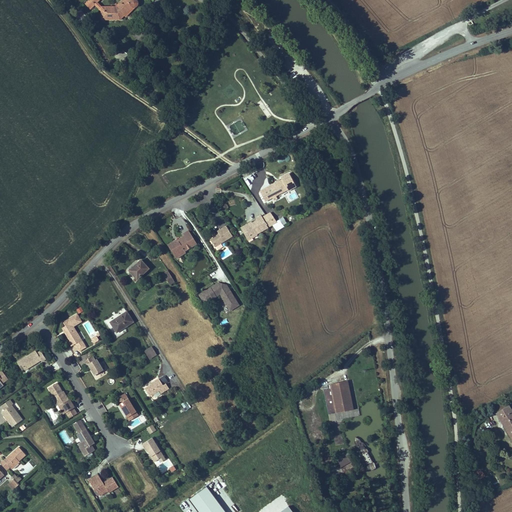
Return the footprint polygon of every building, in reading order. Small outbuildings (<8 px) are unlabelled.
[(124,14),(126,12),(127,13),(133,7),(134,8),(135,7),(137,7),(137,6),(138,4),(138,2),(137,1),(137,0),(136,0),(131,0),(129,3),(125,0),(122,0),(116,7),(101,7),(97,2),(99,0),(88,0),(85,4),(91,9),(95,5),(102,11),(101,20),(120,20),(124,16),(125,15),(124,14)] [(126,17),(135,7),(134,8),(133,7),(127,13),(126,12),(124,14),(125,15),(124,16),(126,17)] [(344,161),(342,153),(329,158),(331,166),(344,161)] [(277,183),(263,190),(268,200),(276,196),(279,194),(287,189),(288,191),(294,187),(295,185),(289,174),(281,178),(282,180),(280,181),(277,183)] [(268,200),(263,190),(260,192),(265,201),(268,200)] [(277,222),(271,213),(266,215),(272,225),(277,222)] [(272,225),(266,215),(262,217),(268,227),(272,225)] [(257,234),(268,227),(262,217),(261,216),(256,218),(257,220),(252,223),(249,225),(248,224),(241,228),(249,242),(253,240),(252,238),(257,235),(257,234)] [(233,236),(226,226),(217,231),(218,233),(219,234),(217,236),(210,240),(215,247),(233,236)] [(185,251),(197,244),(188,231),(183,234),(185,236),(177,240),(179,242),(176,243),(173,242),(168,245),(174,255),(177,253),(181,254),(185,251)] [(141,276),(149,268),(141,260),(129,271),(137,279),(139,277),(141,279),(142,277),(141,276)] [(175,281),(168,271),(164,274),(170,284),(175,281)] [(239,305),(227,285),(218,283),(199,295),(205,304),(220,294),(230,311),(239,305)] [(133,322),(127,312),(110,322),(117,332),(133,322)] [(78,337),(76,334),(77,334),(73,326),(82,321),(77,314),(71,318),(69,319),(64,322),(66,326),(64,327),(72,340),(70,341),(69,342),(71,346),(75,344),(79,351),(86,347),(81,340),(78,341),(77,338),(78,337)] [(72,340),(64,327),(62,328),(70,341),(72,340)] [(75,356),(80,353),(76,345),(71,347),(75,356)] [(157,354),(152,346),(144,351),(149,359),(157,354)] [(36,351),(19,361),(25,370),(41,360),(42,361),(46,359),(41,351),(37,353),(36,351)] [(103,370),(97,359),(95,360),(93,356),(84,361),(86,366),(88,364),(95,375),(103,370)] [(0,385),(0,384),(0,383),(2,382),(2,383),(8,379),(2,370),(0,371),(0,385)] [(168,388),(166,384),(163,385),(158,379),(151,383),(152,384),(150,385),(145,388),(150,396),(159,390),(161,393),(168,388)] [(328,387),(324,388),(329,414),(354,409),(348,380),(328,384),(328,387)] [(53,397),(57,403),(62,405),(63,404),(67,412),(74,408),(75,407),(70,399),(69,400),(66,395),(65,396),(62,392),(57,383),(48,388),(54,397),(53,397)] [(136,412),(125,393),(116,399),(127,417),(136,412)] [(22,420),(12,405),(13,404),(10,400),(1,406),(5,410),(2,412),(4,416),(5,415),(9,419),(7,420),(12,427),(22,420)] [(74,408),(67,412),(63,404),(62,405),(57,403),(63,414),(66,413),(70,418),(77,414),(74,408)] [(511,415),(504,403),(493,410),(511,440),(511,415)] [(129,421),(138,415),(136,412),(127,417),(129,421)] [(84,425),(80,420),(74,424),(77,430),(84,425)] [(146,428),(150,434),(156,431),(153,424),(146,428)] [(94,443),(91,438),(90,438),(89,436),(90,436),(84,425),(77,430),(79,433),(77,434),(82,442),(86,448),(82,450),(85,456),(95,450),(91,445),(94,443)] [(164,456),(152,438),(143,444),(154,462),(159,459),(164,456)] [(20,462),(19,461),(26,455),(19,447),(12,454),(12,455),(5,461),(4,460),(3,459),(0,462),(7,470),(10,467),(12,469),(20,462)] [(346,452),(335,459),(339,466),(351,459),(346,452)] [(474,478),(477,482),(484,477),(480,471),(477,472),(479,475),(474,478)] [(118,487),(112,477),(103,483),(101,478),(98,480),(95,476),(88,480),(92,487),(94,486),(97,491),(99,495),(107,490),(108,491),(109,492),(118,487)] [(16,480),(14,479),(10,483),(14,489),(19,484),(18,482),(16,480)]
